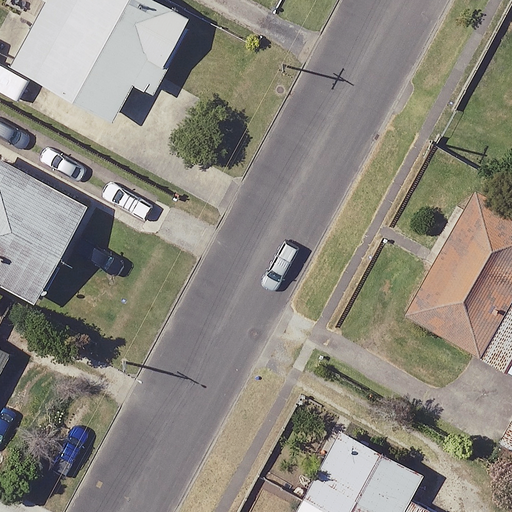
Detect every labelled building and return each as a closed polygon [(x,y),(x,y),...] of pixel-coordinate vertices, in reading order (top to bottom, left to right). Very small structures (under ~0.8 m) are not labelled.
[(195,15),(167,0),(48,0),(16,60),(114,114),(134,78),(154,89),(195,15)] [(0,274),(38,294),(85,202),(0,158),(0,274)] [(511,208),(477,188),(408,309),(511,368),(511,208)] [(0,368),(11,347),(0,340),(0,368)] [(511,422),(502,440),(511,445),(511,422)] [(423,468),(343,424),(294,511),(509,511),(508,511),(507,511),(443,511),(409,493),(423,468)]
